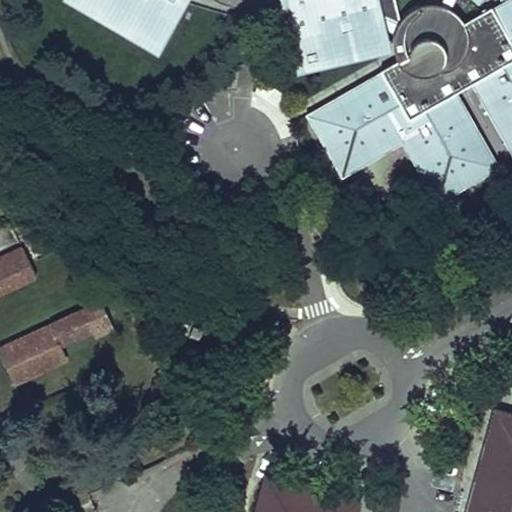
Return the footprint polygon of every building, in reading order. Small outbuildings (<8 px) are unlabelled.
[(97,8),(83,0),(69,0),(94,14),(97,8)] [(182,0),(83,0),(97,8),(94,14),(127,34),(130,27),(157,43),(182,0)] [(482,99),(486,97),(510,139),(511,137),(511,2),(511,3),(509,0),(507,0),(491,9),(490,7),(463,22),(460,18),(457,14),(453,11),(450,8),(453,0),(441,0),(440,4),(435,3),(430,3),(425,3),(420,4),(415,6),(411,8),(409,9),(403,14),(400,18),(397,22),(396,24),(379,20),(379,19),(374,0),(283,0),(284,1),(299,64),(302,63),(304,65),(307,67),(312,67),(314,65),(316,60),(380,44),(377,29),(393,33),(392,36),(392,41),(392,46),(393,51),(395,55),(397,60),(380,70),(382,72),(364,82),(366,86),(325,110),(340,138),(325,146),(341,174),(358,165),(356,161),(385,144),(387,148),(403,139),(412,155),(416,153),(433,182),(429,184),(438,200),(466,184),(457,169),(484,153),(460,112),(465,110),(454,92),(472,82),(482,99)] [(157,43),(130,27),(127,34),(153,49),(157,43)] [(381,49),(380,44),(316,60),(314,65),(381,49)] [(366,86),(364,82),(307,115),(325,146),(340,138),(325,110),(366,86)] [(486,97),(482,99),(511,151),(511,137),(510,139),(486,97)] [(465,110),(460,112),(484,153),(457,169),(466,184),(497,166),(465,110)] [(387,148),(385,144),(356,161),(358,165),(387,148)] [(433,182),(416,153),(412,155),(429,184),(433,182)] [(0,293),(36,276),(30,262),(0,276),(0,293)] [(16,382),(65,360),(59,346),(92,331),(95,338),(114,328),(101,302),(71,315),(1,348),(16,382)] [(511,511),(511,416),(496,412),(469,511),(511,511)] [(267,479),(258,511),(350,511),(353,502),(267,479)]
